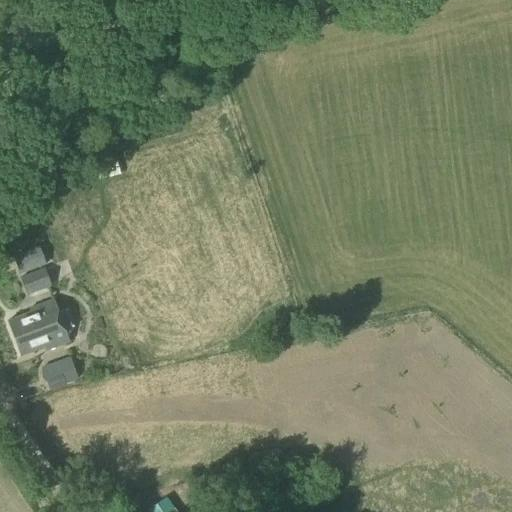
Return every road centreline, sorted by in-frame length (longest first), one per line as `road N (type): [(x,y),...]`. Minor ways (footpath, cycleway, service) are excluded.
road 1 (track): [(238,0),(13,47)]
road 2 (track): [(0,402),(68,511)]
